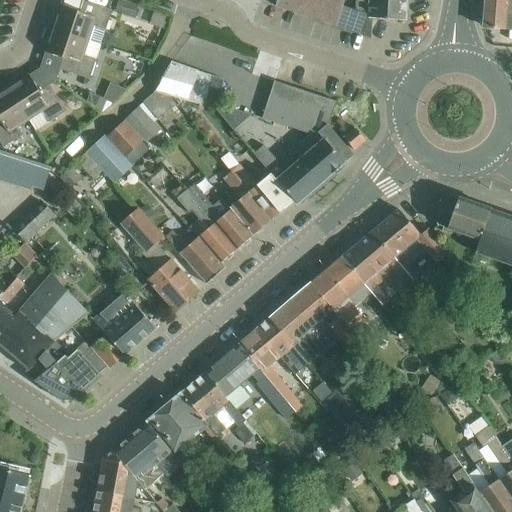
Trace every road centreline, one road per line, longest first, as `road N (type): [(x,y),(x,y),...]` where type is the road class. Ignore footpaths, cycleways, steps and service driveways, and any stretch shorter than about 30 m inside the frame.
road 1 (secondary): [(81,430),(412,152)]
road 2 (residential): [(404,83),(253,38),(218,10),(187,0)]
